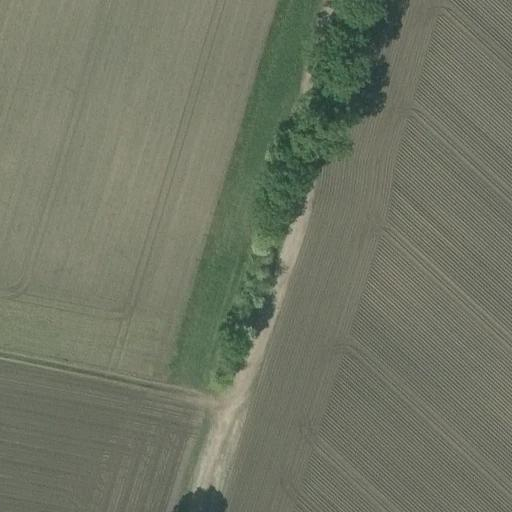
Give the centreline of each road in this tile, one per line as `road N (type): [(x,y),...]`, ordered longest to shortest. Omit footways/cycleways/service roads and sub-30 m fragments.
road 1 (track): [(201,511),(308,176),(301,100),(332,0)]
road 2 (track): [(235,406),(0,360)]
